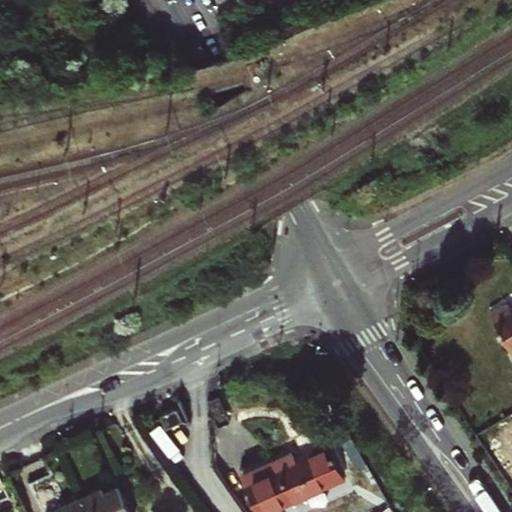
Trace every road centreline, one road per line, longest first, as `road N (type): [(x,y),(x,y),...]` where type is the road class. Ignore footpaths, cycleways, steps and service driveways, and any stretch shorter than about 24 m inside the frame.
road 1 (tertiary): [(329,276),(0,429)]
road 2 (primary): [(178,0),(329,276)]
road 3 (primary): [(329,276),(481,511)]
road 4 (residential): [(329,276),(511,184)]
